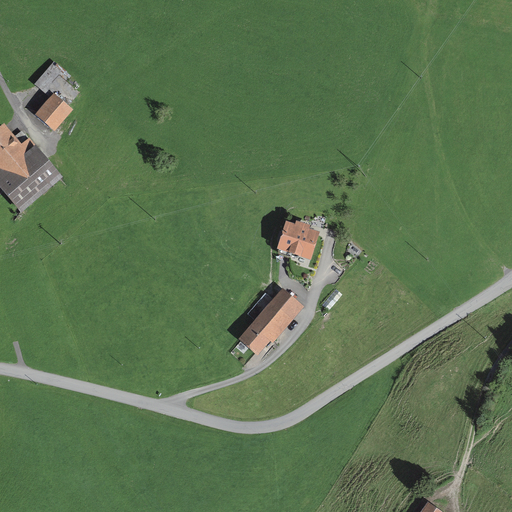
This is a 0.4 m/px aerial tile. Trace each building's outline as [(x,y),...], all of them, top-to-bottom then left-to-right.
[(41,117),(59,133),(78,111),(60,96),(41,117)] [(22,148),(4,126),(0,128),(0,167),(0,168),(0,167),(0,182),(20,206),(58,176),(31,141),(22,148)] [(309,256),(317,231),(287,223),(280,247),(309,256)] [(282,290),(242,338),(258,351),(270,336),(273,339),(301,306),(282,290)] [(331,309),(336,300),(330,297),(325,306),(331,309)] [(441,511),(424,501),(417,511),(441,511)]
